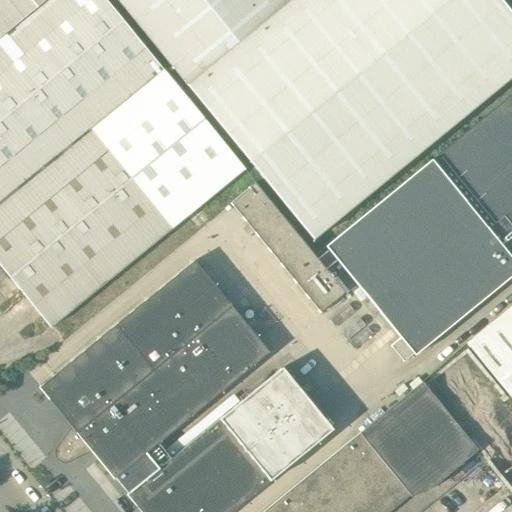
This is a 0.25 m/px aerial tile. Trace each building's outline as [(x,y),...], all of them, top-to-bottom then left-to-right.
[(0,0),(0,265),(50,327),(244,169),(105,0),(0,0)] [(117,0),(187,85),(314,239),(511,76),(511,19),(496,0),(117,0)] [(511,93),(431,160),(330,246),(421,354),(511,277),(511,255),(509,251),(511,248),(511,93)] [(229,205),(318,313),(342,293),(324,272),(315,261),(253,186),(229,205)] [(71,427),(56,447),(55,449),(55,450),(54,453),(55,455),(55,456),(56,459),(59,461),(60,462),(62,463),(63,463),(65,463),(67,463),(68,463),(70,462),(77,459),(77,458),(72,460),(68,456),(84,443),(127,494),(169,459),(157,444),(269,352),(193,260),(38,387),(71,427)] [(511,305),(468,342),(511,394),(511,305)] [(279,369),(216,421),(169,459),(127,494),(140,511),(231,511),(271,480),(331,430),(279,369)] [(422,381),(360,433),(263,511),(390,511),(411,495),(434,490),(479,453),(422,381)]
